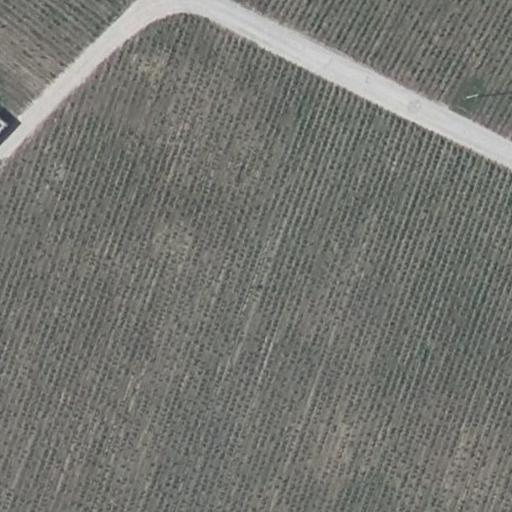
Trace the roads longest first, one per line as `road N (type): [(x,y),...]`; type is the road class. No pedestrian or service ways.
road 1 (unclassified): [(511,157),(192,0)]
road 2 (track): [(142,0),(0,147)]
